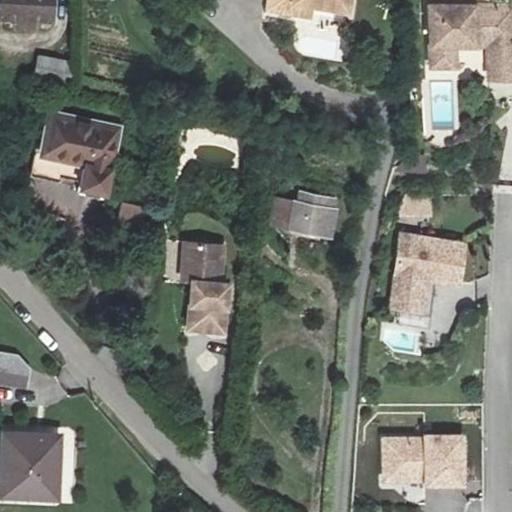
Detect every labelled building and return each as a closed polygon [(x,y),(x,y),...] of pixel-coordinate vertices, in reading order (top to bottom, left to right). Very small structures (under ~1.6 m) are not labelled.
[(64,0),(1,0),(0,10),(0,13),(62,22),(64,0)] [(346,8),(348,0),(271,0),(274,3),(284,5),(292,0),(314,0),(316,0),(323,0),(323,2),(346,8)] [(292,0),(284,5),(310,11),(311,0),(292,0)] [(447,0),(417,0),(415,0),(422,70),(449,67),(446,43),(481,39),(483,43),(487,74),(510,71),(502,2),(448,7),(447,0)] [(33,77),(67,85),(72,62),(39,54),(33,77)] [(126,126),(57,113),(49,157),(89,164),(85,185),(115,190),(126,126)] [(118,221),(143,225),(146,208),(122,203),(118,221)] [(339,213),(302,205),(297,230),(333,238),(339,213)] [(201,249),(204,225),(196,224),(194,241),(201,249)] [(204,225),(201,249),(205,251),(199,309),(235,313),(240,266),(232,265),(237,228),(204,225)] [(465,244),(401,236),(392,308),(423,312),(427,280),(460,285),(465,244)] [(0,354),(0,386),(27,389),(30,357),(0,354)] [(67,437),(11,434),(8,497),(34,498),(34,488),(64,489),(67,437)] [(411,442),(384,443),(384,474),(401,474),(404,477),(405,483),(426,483),(426,486),(463,485),(462,438),(425,439),(425,445),(414,446),(411,442)]
